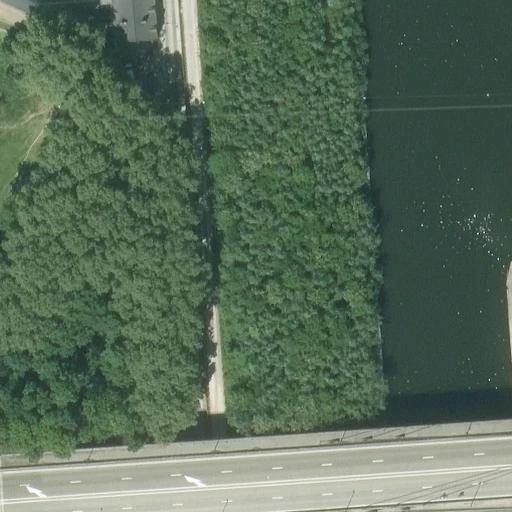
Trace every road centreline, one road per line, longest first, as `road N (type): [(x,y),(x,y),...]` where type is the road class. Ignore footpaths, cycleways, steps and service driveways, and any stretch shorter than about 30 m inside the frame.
road 1 (secondary): [(511,444),(0,481)]
road 2 (secondary): [(0,511),(511,474)]
road 3 (unclassified): [(172,102),(195,511)]
road 4 (unclassified): [(0,19),(172,102)]
